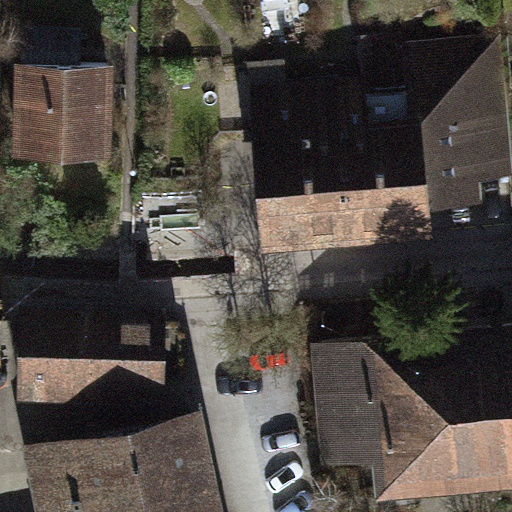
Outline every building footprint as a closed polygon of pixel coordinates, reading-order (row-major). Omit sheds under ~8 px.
[(416,73),(256,86),(266,219),(419,207),(418,190),(474,186),(472,161),(509,158),(500,43),(414,49),(416,73)] [(108,63),(25,60),(22,145),(105,147),(108,63)] [(159,307),(29,303),(28,379),(155,387),(159,307)] [(511,392),(507,321),(321,338),(330,446),(385,441),(388,472),(511,467),(511,392)] [(207,511),(185,412),(38,445),(51,496),(79,494),(82,511),(207,511)]
